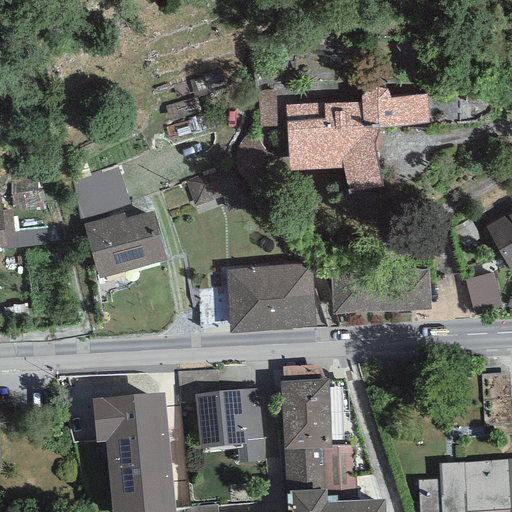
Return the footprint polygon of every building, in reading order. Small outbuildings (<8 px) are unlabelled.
[(361,102),(285,105),(290,171),(343,168),(349,194),(382,185),(376,150),(381,149),(379,128),(429,123),(426,94),(391,98),(387,89),(383,87),(376,87),(375,87),(371,88),(364,92),(361,97),(361,102)] [(275,91),(257,91),(259,127),(276,126),(275,91)] [(185,182),(194,207),(222,197),(228,213),(255,203),(241,162),(185,182)] [(116,165),(71,181),(84,220),(130,205),(116,165)] [(12,210),(2,211),(6,248),(50,245),(48,229),(14,232),(12,210)] [(124,213),(83,224),(98,279),(167,261),(153,211),(126,218),(124,213)] [(511,270),(511,212),(485,227),(510,272),(511,270)] [(311,262),(226,270),(230,334),(315,329),(311,262)] [(429,269),(331,274),(333,315),(431,309),(429,269)] [(492,273),(465,280),(474,315),(502,308),(492,273)] [(493,420),(511,420),(511,373),(494,373),(493,420)] [(328,379),(280,381),(284,492),(291,492),(326,490),(356,489),(354,445),(331,446),(328,379)] [(257,389),(194,395),(200,449),(237,445),(238,463),(265,460),(257,389)] [(175,511),(164,392),(91,399),(95,443),(106,442),(111,511),(175,511)] [(511,511),(511,458),(439,463),(440,479),(418,480),(419,511),(511,511)] [(326,502),(326,490),(291,492),(291,511),(385,511),(385,500),(326,502)]
